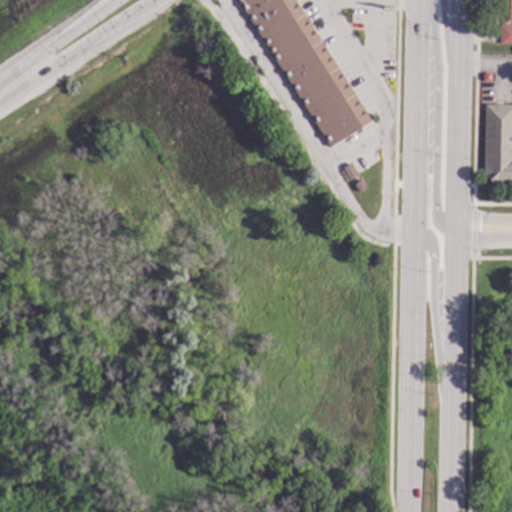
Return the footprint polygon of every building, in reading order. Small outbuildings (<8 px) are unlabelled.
[(293,0),(369,121),(328,147),(236,0),(293,0)] [(511,0),(511,22),(499,22),(499,0),(511,0)] [(511,45),(499,45),(499,26),(511,26),(511,45)] [(489,82),(481,82),(481,74),(490,74),(489,82)] [(511,186),(493,186),(482,175),(484,105),(511,105),(511,186)] [(357,176),(348,181),(341,169),(349,164),(357,176)] [(365,189),(358,193),(353,185),(360,181),(365,189)]
